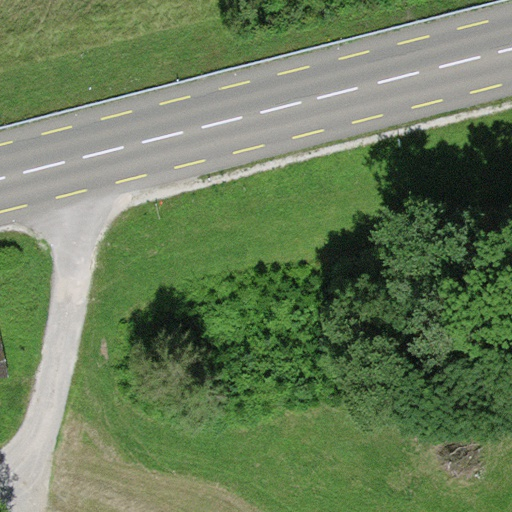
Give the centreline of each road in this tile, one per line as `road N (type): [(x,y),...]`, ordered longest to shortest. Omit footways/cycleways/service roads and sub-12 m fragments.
road 1 (primary): [(0,175),(511,44)]
road 2 (track): [(41,165),(65,242),(60,366),(29,499)]
